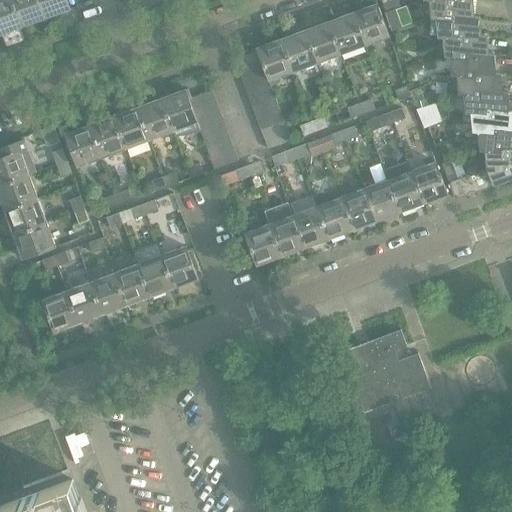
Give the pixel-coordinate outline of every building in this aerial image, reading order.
[(0,0),(0,34),(23,26),(13,0),(0,0)] [(13,0),(23,26),(47,18),(40,0),(13,0)] [(40,0),(47,18),(71,9),(67,0),(40,0)] [(437,0),(435,0),(435,1),(433,19),(442,20),(443,19),(454,20),(455,15),(471,17),(471,16),(473,0),(447,0),(447,1),(437,0)] [(402,18),(396,2),(384,6),(390,22),(402,18)] [(354,13),(367,46),(391,37),(378,4),(354,13)] [(354,13),(330,22),(342,55),(367,46),(354,13)] [(443,19),(442,20),(440,37),(449,38),(450,37),(461,39),(462,34),(478,36),(478,35),(480,17),(471,16),(471,17),(455,15),(454,20),(443,19)] [(307,30),(319,63),(342,55),(330,22),(307,30)] [(307,30),(283,39),(295,72),(319,63),(307,30)] [(450,37),(449,38),(447,57),(457,58),(457,57),(468,58),(469,53),(485,55),(485,54),(487,36),(478,35),(478,36),(462,34),(461,39),(450,37)] [(263,62),(267,72),(270,81),(295,72),(283,39),(258,48),(263,62)] [(492,74),(493,73),(495,55),(485,54),(485,55),(469,53),(468,58),(457,57),(457,58),(455,75),(464,76),(464,75),(475,77),(476,72),(492,74)] [(267,72),(263,62),(239,70),(243,81),(267,72)] [(270,81),(267,72),(243,81),(247,90),(270,81)] [(501,74),(493,73),(492,74),(476,72),(475,77),(464,75),(464,76),(462,94),(471,95),(471,94),(482,95),(482,91),(499,93),(499,91),(501,74)] [(251,100),(274,91),(270,81),(247,90),(251,100)] [(396,91),(400,101),(412,96),(408,86),(396,91)] [(198,120),(194,110),(190,100),(193,99),(189,89),(186,90),(162,99),(174,132),(176,136),(179,136),(182,136),(186,136),(189,135),(192,134),(195,133),(199,132),(201,131),(201,130),(199,123),(198,120)] [(190,100),(194,110),(217,101),(213,91),(193,99),(190,100)] [(254,110),(277,101),(274,91),(251,100),(254,110)] [(471,94),(471,95),(469,113),(478,114),(478,113),(489,115),(490,110),(506,112),(506,110),(508,92),(499,91),(499,93),(482,91),(482,95),(471,94)] [(162,99),(138,108),(151,141),(174,132),(162,99)] [(364,114),(376,110),(372,99),(360,104),(364,114)] [(221,111),(217,101),(194,110),(198,120),(221,111)] [(258,120),(281,111),(277,101),(254,110),(258,120)] [(360,104),(348,108),(352,119),(364,114),(360,104)] [(127,150),(151,141),(138,108),(115,117),(127,150)] [(403,108),(391,112),(395,123),(406,118),(403,108)] [(478,113),(478,114),(476,132),(485,133),(485,132),(496,134),(496,129),(511,130),(511,110),(506,110),(506,112),(490,110),(489,115),(478,113)] [(198,120),(199,123),(201,130),(225,121),(221,111),(198,120)] [(262,130),(285,121),(281,111),(258,120),(262,130)] [(391,112),(379,117),(383,127),(395,123),(391,112)] [(115,117),(91,125),(103,159),(127,150),(115,117)] [(317,132),(329,127),(325,117),(313,121),(317,132)] [(228,131),(225,121),(201,130),(201,131),(205,140),(228,131)] [(265,139),(288,131),(285,121),(262,130),(265,139)] [(313,121),(301,126),(305,136),(317,132),(313,121)] [(79,168),(103,159),(91,125),(66,135),(79,168)] [(355,126),(343,130),(347,141),(359,136),(355,126)] [(485,132),(485,133),(483,151),(491,152),(491,151),(503,152),(503,147),(511,148),(511,130),(496,129),(496,134),(485,132)] [(343,130),(332,135),(335,145),(347,141),(343,130)] [(205,140),(208,149),(232,140),(228,131),(205,140)] [(269,150),(292,141),(288,131),(265,139),(269,150)] [(0,186),(30,175),(37,173),(25,140),(0,148),(0,186)] [(208,149),(212,159),(236,151),(232,140),(208,149)] [(308,144),(296,148),(300,158),(312,154),(308,144)] [(491,151),(491,152),(489,170),(484,169),(484,168),(483,168),(482,171),(452,182),(450,185),(456,198),(458,200),(468,196),(469,194),(473,192),(476,193),(489,188),(489,186),(492,185),(497,185),(511,179),(511,148),(503,147),(503,152),(491,151)] [(296,148),(284,153),(288,163),(300,158),(296,148)] [(68,162),(63,150),(53,154),(58,166),(68,162)] [(239,161),(236,151),(212,159),(216,169),(239,161)] [(459,174),(454,161),(443,165),(448,178),(459,174)] [(58,166),(62,178),(72,174),(68,162),(58,166)] [(261,162),(249,166),(253,176),(265,172),(261,162)] [(425,204),(413,171),(409,162),(385,171),(389,180),(401,213),(425,204)] [(437,162),(413,171),(425,204),(449,195),(437,162)] [(200,164),(188,168),(192,179),(204,174),(200,164)] [(249,166),(237,170),(241,181),(253,176),(249,166)] [(176,173),(164,177),(168,188),(180,183),(176,173)] [(0,194),(6,211),(39,199),(30,175),(0,186),(0,194)] [(164,177),(152,182),(156,192),(168,188),(164,177)] [(377,222),(394,216),(399,217),(401,213),(389,180),(365,189),(377,222)] [(339,191),(354,230),(377,222),(365,189),(357,192),(356,189),(352,187),(339,191)] [(318,206),(330,239),(354,230),(339,191),(338,188),(315,197),(318,206)] [(129,191),(117,195),(121,205),(133,201),(129,191)] [(117,195),(105,200),(109,210),(121,205),(117,195)] [(86,209),(81,197),(71,201),(76,213),(86,209)] [(6,211),(15,235),(48,223),(39,199),(6,211)] [(156,201),(144,205),(148,215),(160,211),(156,201)] [(144,205),(132,209),(136,220),(148,215),(144,205)] [(294,215),(306,248),(330,239),(318,206),(294,215)] [(76,213),(80,225),(90,221),(86,209),(76,213)] [(124,224),(120,214),(108,218),(112,229),(124,224)] [(282,257),(306,248),(294,215),(270,224),(282,257)] [(280,261),(282,257),(270,224),(261,227),(257,217),(235,225),(241,244),(249,241),(258,266),(275,260),(280,261)] [(57,248),(48,223),(15,235),(24,260),(57,248)] [(107,250),(103,239),(91,244),(94,254),(107,250)] [(162,257),(175,289),(199,281),(186,248),(162,257)] [(67,252),(55,257),(59,267),(71,263),(67,252)] [(55,257),(43,261),(47,271),(59,267),(55,257)] [(151,298),(175,289),(162,257),(139,265),(151,298)] [(115,274),(127,307),(151,298),(139,265),(115,274)] [(104,315),(127,307),(115,274),(91,283),(104,315)] [(68,291),(80,324),(104,315),(91,283),(68,291)] [(55,333),(80,324),(68,291),(43,300),(55,333)] [(395,350),(407,346),(407,345),(401,329),(400,330),(400,332),(369,344),(360,347),(339,354),(338,353),(337,353),(343,370),(355,365),(359,376),(339,384),(349,411),(362,406),(365,413),(392,403),(390,396),(402,391),(405,399),(432,389),(419,353),(410,356),(411,357),(399,361),(395,350)] [(84,511),(72,479),(43,490),(44,492),(23,500),(22,498),(0,506),(0,511),(84,511)]
